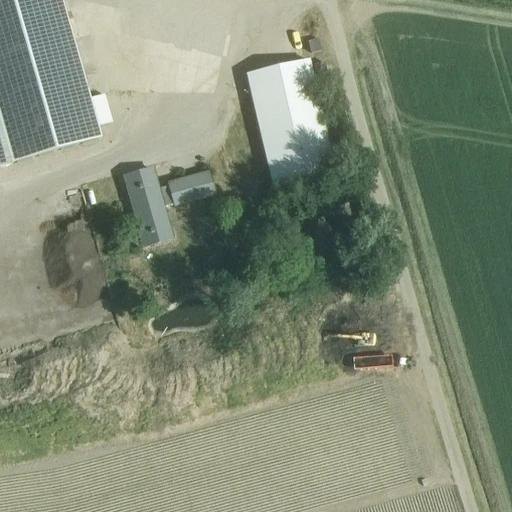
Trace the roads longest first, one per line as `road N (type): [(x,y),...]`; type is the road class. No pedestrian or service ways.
road 1 (unclassified): [(470,511),(328,0)]
road 2 (unknown): [(258,0),(187,90),(156,116),(114,148),(0,205)]
